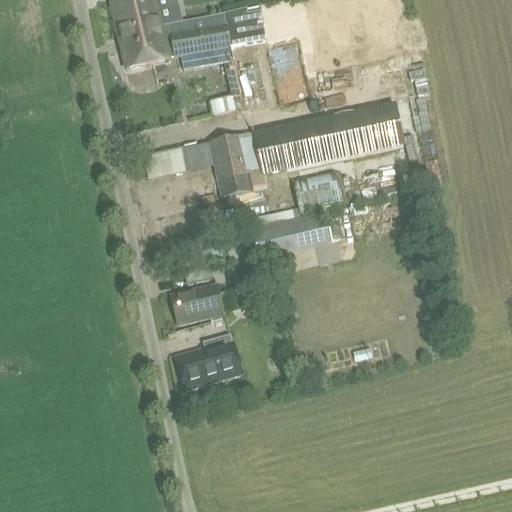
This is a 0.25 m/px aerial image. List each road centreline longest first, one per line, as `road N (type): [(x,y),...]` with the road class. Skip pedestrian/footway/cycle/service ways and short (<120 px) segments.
road 1 (unclassified): [(190,511),(78,0)]
road 2 (unclassified): [(511,482),(392,511)]
